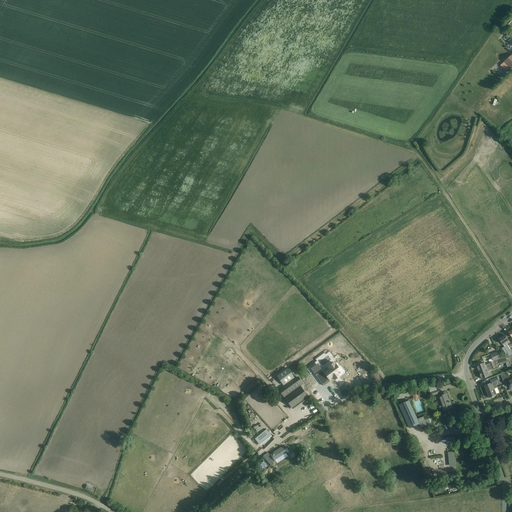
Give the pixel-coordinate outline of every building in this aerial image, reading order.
[(500,349),(503,354),(504,355),(505,357),(509,355),(509,357),(511,354),(511,352),(510,350),(507,345),(508,344),(507,342),(509,341),(505,335),(499,339),(504,347),(500,349)] [(491,354),(493,359),(494,361),(490,363),(486,365),(487,365),(486,366),(484,363),(477,366),(479,371),(486,368),(491,366),(496,364),(494,361),(500,359),(497,352),(491,354)] [(496,364),(491,366),(492,369),(497,367),(497,365),(501,363),(502,364),(510,361),(509,357),(509,355),(505,357),(500,359),(494,361),(496,364)] [(323,370),(315,375),(321,383),(328,378),(329,378),(330,380),(333,378),(334,378),(334,379),(338,376),(337,374),(341,372),(334,363),(328,367),(329,368),(324,372),(323,370)] [(283,385),(293,377),(287,368),(276,377),(283,385)] [(486,368),(479,371),(482,379),(486,377),(489,376),(487,370),(486,368)] [(371,374),(373,382),(380,380),(378,373),(371,374)] [(499,380),(498,377),(490,380),(491,383),(484,386),(486,391),(498,387),(496,382),(499,380)] [(296,380),(280,392),(292,408),(308,397),(300,386),(296,380)] [(498,387),(486,391),(489,398),(497,395),(494,389),(498,387)] [(439,396),(441,401),(444,411),(447,409),(447,408),(452,407),(450,401),(449,402),(446,394),(439,396)] [(399,405),(410,428),(419,424),(417,419),(409,401),(400,405),(399,405)] [(424,416),(420,418),(417,419),(419,424),(421,427),(423,426),(425,430),(432,427),(432,426),(429,418),(425,420),(424,416)] [(255,438),(257,441),(260,445),(272,436),(266,429),(255,438)] [(271,455),(274,459),(274,460),(278,457),(279,457),(285,453),(282,448),(271,455)] [(262,456),(263,457),(271,466),(274,463),(268,457),(270,455),(267,452),(262,456)]
